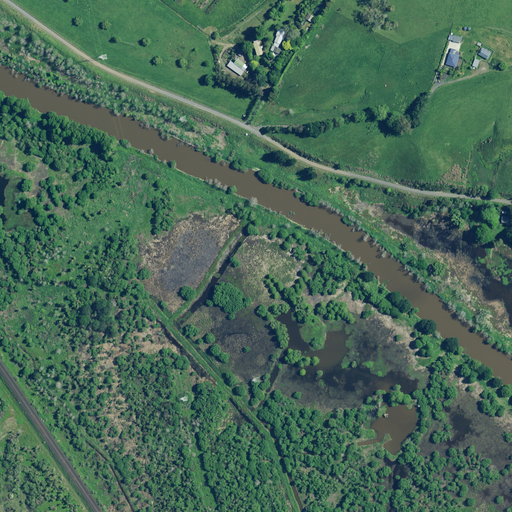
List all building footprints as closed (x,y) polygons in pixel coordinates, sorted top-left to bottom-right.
[(315,17),(308,13),(305,18),(312,22),(315,17)] [(274,41),(275,42),(273,46),(272,45),(270,50),(278,54),(280,49),(278,48),(282,39),(283,40),(287,31),(279,28),(276,35),(277,36),(274,41)] [(462,37),(449,34),(448,39),(452,40),(452,41),(460,43),(462,37)] [(263,54),(260,42),(253,43),(255,49),(257,56),(263,54)] [(456,50),(451,48),(449,52),(445,64),(451,66),(449,71),(454,73),(458,59),(457,58),(459,53),(455,52),(456,50)] [(490,53),(481,48),(478,54),(487,59),(490,53)] [(247,66),(237,58),(234,63),(230,61),(227,66),(240,76),(247,66)] [(511,217),(501,216),(501,223),(506,223),(506,225),(510,225),(511,217)]
